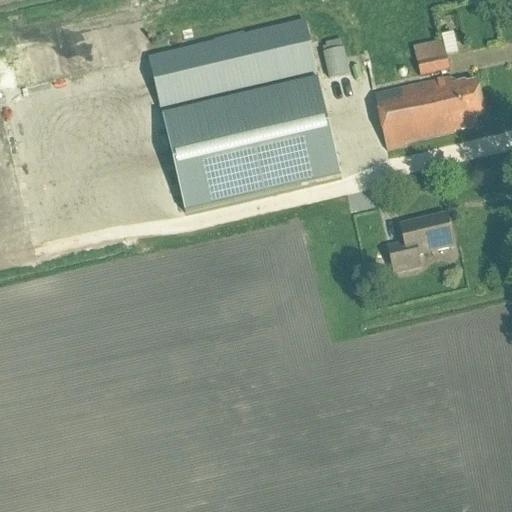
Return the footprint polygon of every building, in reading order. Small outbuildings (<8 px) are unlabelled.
[(305,26),(148,62),(161,117),(318,81),(305,26)] [(413,54),(420,82),(450,75),(443,47),(413,54)] [(350,83),(343,53),(322,58),(330,88),(350,83)] [(318,81),(161,117),(184,217),(341,180),(318,81)] [(451,83),(374,102),(387,155),(406,151),(405,148),(478,130),(476,122),(485,120),(477,86),(466,89),(465,86),(454,89),(453,86),(451,86),(451,83)] [(388,254),(394,279),(421,273),(418,261),(453,253),(446,221),(400,231),(405,250),(388,254)]
